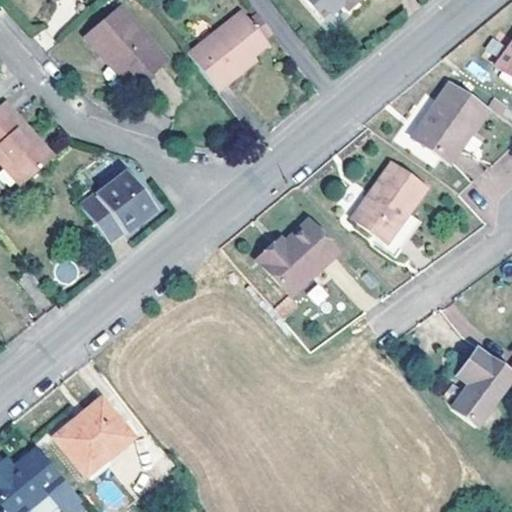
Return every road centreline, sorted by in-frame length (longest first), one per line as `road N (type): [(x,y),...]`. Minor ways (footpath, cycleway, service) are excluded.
road 1 (residential): [(0,31),(80,128),(161,153),(216,216)]
road 2 (tertiary): [(0,394),(216,216)]
road 3 (tertiary): [(340,114),(477,0)]
road 4 (residential): [(374,331),(511,222)]
road 5 (tertiary): [(216,216),(340,114)]
road 6 (residential): [(340,114),(253,0)]
